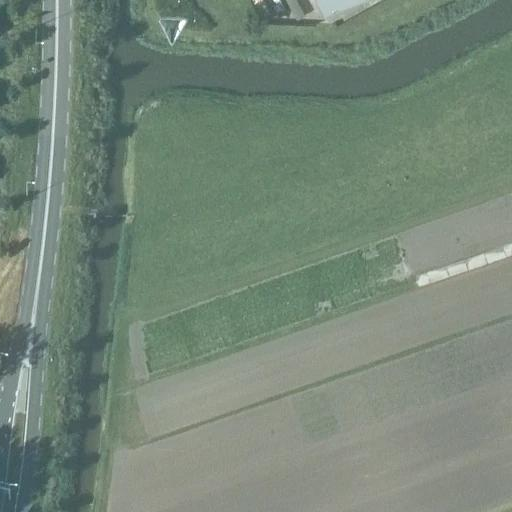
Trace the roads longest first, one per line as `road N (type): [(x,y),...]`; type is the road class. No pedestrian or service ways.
road 1 (primary): [(37,275),(56,0)]
road 2 (primary): [(20,511),(37,275)]
road 3 (primary): [(37,275),(0,428)]
